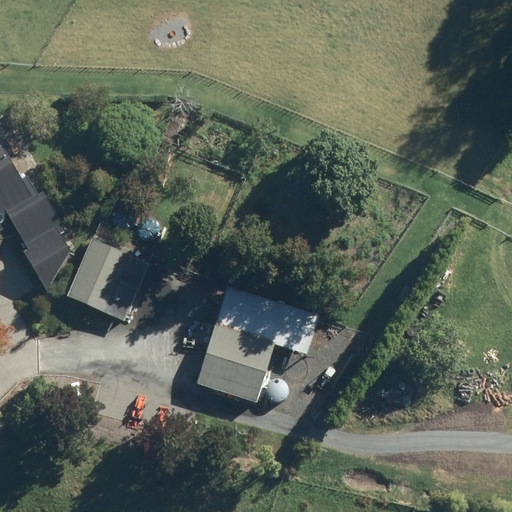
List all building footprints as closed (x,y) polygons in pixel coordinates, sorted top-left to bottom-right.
[(180,110),(165,143),(175,148),(180,135),(186,138),(195,117),(180,110)] [(0,211),(47,181),(34,161),(23,168),(8,143),(0,142),(0,211)] [(44,193),(0,219),(0,237),(6,247),(58,216),(44,193)] [(72,294),(129,319),(155,261),(98,236),(72,294)] [(231,283),(203,382),(261,398),(277,342),(310,352),(322,309),(231,283)] [(199,413),(194,433),(240,443),(244,424),(199,413)]
